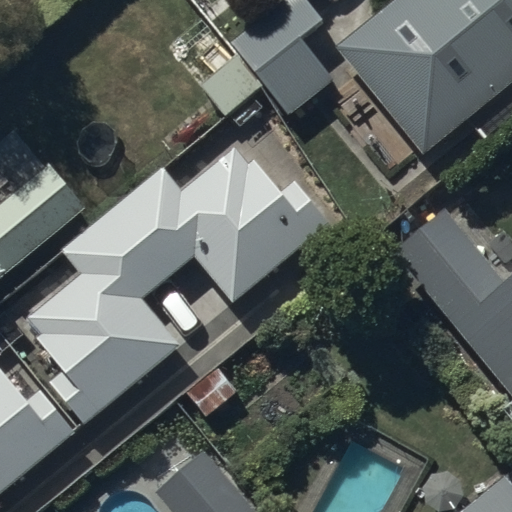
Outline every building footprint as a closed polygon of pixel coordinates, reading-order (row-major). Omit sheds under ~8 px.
[(305,0),(290,0),(228,48),(238,61),(199,92),(223,123),(263,91),(289,123),(334,88),(301,47),(326,27),(305,0)] [(511,0),(407,0),(338,56),(426,163),(511,92),(511,0)] [(58,15),(0,59),(0,151),(2,149),(30,184),(101,125),(79,98),(108,76),(58,15)] [(85,432),(181,353),(145,309),(198,266),(234,311),(332,231),(296,188),(281,201),(254,168),(249,172),(236,156),(184,199),(166,177),(64,261),(81,281),(29,324),(43,341),(36,347),(64,381),(52,391),(85,432)] [(0,291),(89,217),(52,173),(0,216),(0,291)] [(511,280),(508,284),(453,217),(398,262),(511,399),(511,280)] [(0,504),(77,439),(42,398),(27,411),(3,382),(0,384),(0,504)] [(275,511),(207,433),(158,476),(188,511),(275,511)] [(511,511),(511,461),(450,511),(511,511)]
